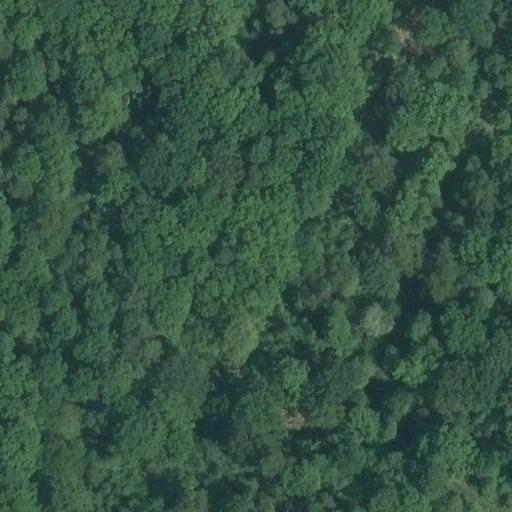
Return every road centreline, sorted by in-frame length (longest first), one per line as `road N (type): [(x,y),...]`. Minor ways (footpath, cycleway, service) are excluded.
road 1 (track): [(0,428),(322,406),(438,477)]
road 2 (track): [(511,340),(438,477)]
